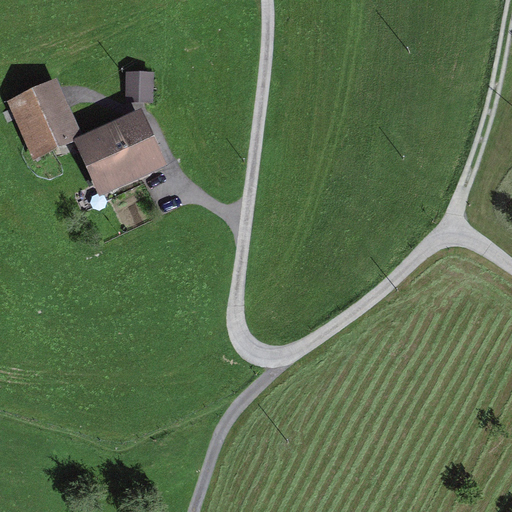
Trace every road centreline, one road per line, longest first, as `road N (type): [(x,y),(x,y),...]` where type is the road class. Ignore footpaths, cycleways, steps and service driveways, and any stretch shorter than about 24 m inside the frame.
road 1 (track): [(244,399),(121,457),(0,417)]
road 2 (track): [(510,0),(499,76),(452,228)]
road 3 (track): [(452,228),(331,348),(277,356)]
